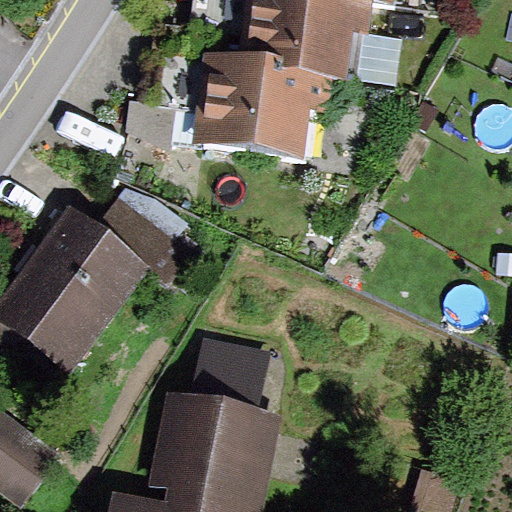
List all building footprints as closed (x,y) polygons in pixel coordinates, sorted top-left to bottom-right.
[(247,0),(191,0),(184,64),(167,62),(161,113),(199,118),(206,61),(239,65),(247,0)] [(247,0),(239,65),(304,73),(302,83),(332,86),(347,88),(353,37),(369,39),(373,10),(323,4),(323,0),(247,0)] [(323,0),(323,4),(373,10),(395,12),(396,0),(323,0)] [(199,118),(194,153),(303,166),(309,115),(328,118),(332,86),(302,83),(304,73),(239,65),(206,61),(199,118)] [(331,261),(344,268),(374,212),(362,205),(331,261)] [(72,214),(0,311),(0,329),(68,379),(150,268),(168,281),(188,254),(131,213),(110,242),(72,214)] [(111,494),(107,511),(263,511),(283,416),(254,411),(264,358),(209,347),(199,400),(168,394),(151,482),(171,486),(168,505),(111,494)] [(0,423),(0,497),(13,507),(48,459),(0,423)]
